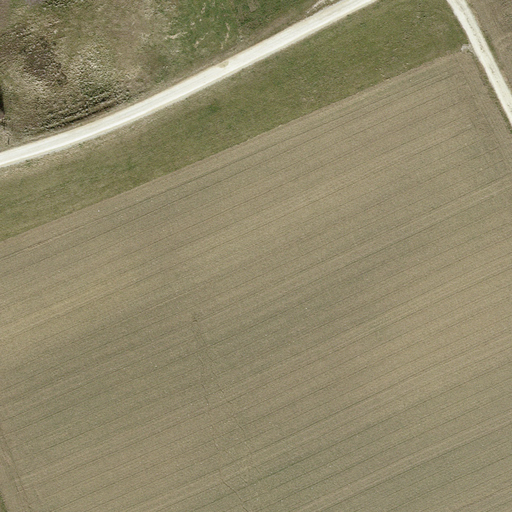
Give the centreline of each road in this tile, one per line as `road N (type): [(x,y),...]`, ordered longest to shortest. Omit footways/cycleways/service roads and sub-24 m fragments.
road 1 (track): [(0,160),(117,121),(369,0)]
road 2 (track): [(457,0),(511,107)]
